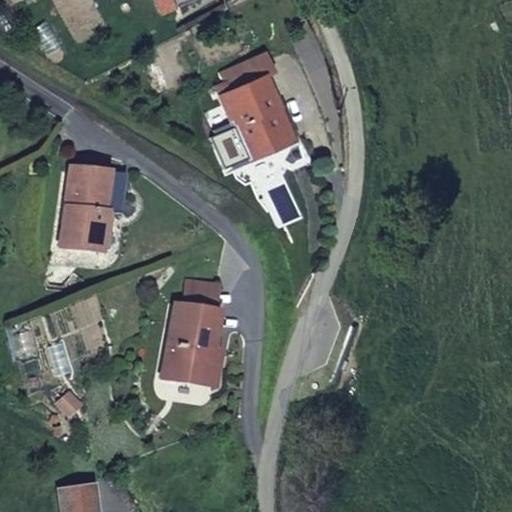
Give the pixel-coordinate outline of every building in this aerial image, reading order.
[(169,0),(173,8),(191,0),(169,0)] [(221,88),(225,97),(258,83),(270,78),(262,59),(217,78),(221,88)] [(212,91),(217,101),(245,164),(287,146),(258,83),(225,97),(221,88),(212,91)] [(78,174),(71,253),(115,256),(119,217),(112,213),(115,177),(78,174)] [(192,310),(179,383),(221,389),(227,353),(234,314),(192,310)] [(227,353),(221,389),(231,391),(238,355),(227,353)] [(90,511),(87,490),(55,495),(57,511),(90,511)]
